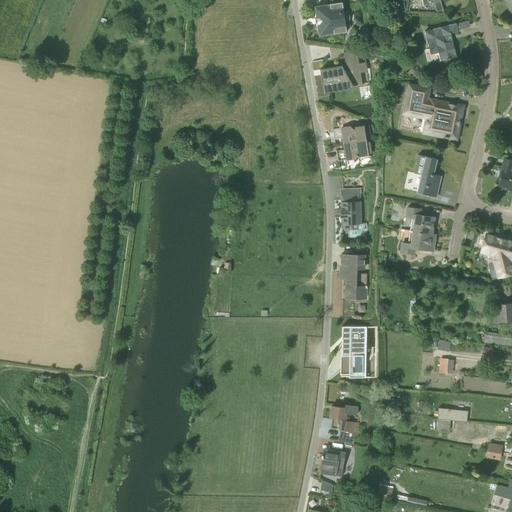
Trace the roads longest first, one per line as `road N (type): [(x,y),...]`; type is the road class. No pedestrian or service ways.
road 1 (unclassified): [(296,511),(314,408),(326,244),(324,159),(295,0)]
road 2 (residential): [(461,205),(489,80),(480,0)]
